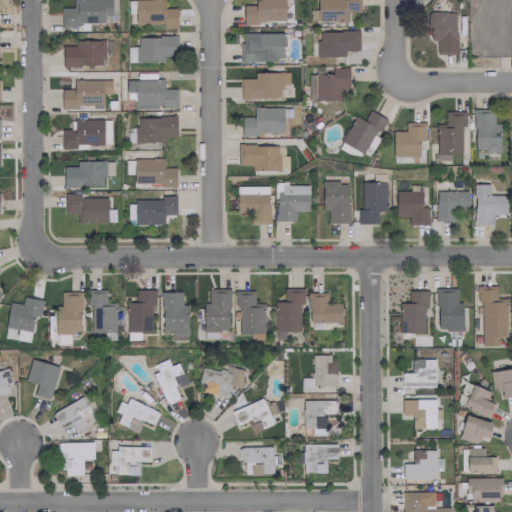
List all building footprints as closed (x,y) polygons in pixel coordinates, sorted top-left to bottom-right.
[(110,0),(71,0),(72,7),(59,7),(60,27),(75,27),(75,23),(103,22),(102,15),(111,14),(110,0)] [(176,27),(176,7),(164,8),(163,0),(133,0),(135,23),(161,23),(161,28),(176,27)] [(283,0),(255,0),(255,5),(242,5),(242,25),(256,24),(256,21),(283,21),(283,0)] [(359,12),(358,0),(315,0),(316,11),(309,11),(309,22),(346,21),(346,12),(359,12)] [(454,12),(427,12),(428,40),(435,39),(436,54),(455,54),(454,12)] [(309,57),(344,56),(344,51),(358,50),(357,30),(318,31),(318,42),(309,42),(309,57)] [(281,32),(239,33),(240,61),(282,60),(281,32)] [(162,61),(162,56),(176,55),(176,36),(136,36),(136,47),(126,47),(127,62),(162,61)] [(61,46),(61,66),(104,65),(103,40),(75,40),(75,45),(61,46)] [(348,87),(347,67),(331,68),(331,74),(314,74),(315,101),(340,100),(340,87),(348,87)] [(239,78),(240,98),(281,97),(281,72),(253,72),(253,78),(239,78)] [(131,109),(176,108),(175,88),(163,89),(162,79),(124,80),(125,99),(131,98),(131,109)] [(61,89),(61,109),(102,110),(102,94),(110,94),(110,80),(72,80),(72,89),(61,89)] [(282,134),(281,107),(252,107),(253,116),(240,117),(240,135),(282,134)] [(498,123),(492,123),(492,109),(472,109),(473,151),(499,150),(498,123)] [(383,118),(368,110),(362,120),(354,116),(339,141),(362,154),(383,118)] [(460,153),(460,125),(464,125),(464,111),(444,111),(444,123),(434,123),(435,160),(449,160),(448,154),(460,153)] [(175,136),(175,116),(134,117),(134,142),(163,142),(162,136),(175,136)] [(60,129),(60,148),(75,148),(75,144),(102,144),(102,133),(109,133),(109,119),(72,119),(72,129),(60,129)] [(391,155),(418,156),(418,140),(424,140),(424,122),(404,121),(404,131),(392,130),(391,155)] [(236,164),(251,165),(251,170),(278,170),(278,145),(237,144),(236,164)] [(174,185),(175,167),(162,167),(162,159),(133,158),(132,184),(174,185)] [(63,187),(101,186),(101,176),(112,175),(112,160),(75,161),(75,166),(62,166),(63,187)] [(347,222),(346,181),(321,182),(321,210),(326,210),(327,223),(347,222)] [(376,211),(385,211),(385,181),(359,182),(359,223),(376,223),(376,211)] [(472,224),(492,224),(492,214),(504,214),(505,194),(488,194),(488,184),(473,183),(472,224)] [(275,221),(294,220),(294,211),(307,211),(307,184),(274,184),(275,221)] [(236,214),(250,214),(251,223),(268,223),(267,186),(236,186),(236,214)] [(395,216),(407,216),(407,225),(427,224),(427,207),(421,207),(420,190),(394,191),(395,216)] [(434,221),(452,221),(452,209),(466,209),(466,191),(434,191),(434,221)] [(64,213),(76,212),(76,222),(106,222),(106,197),(78,198),(78,193),(63,193),(64,213)] [(162,224),(162,214),(175,214),(174,195),(160,196),(160,199),(133,200),(134,225),(162,224)] [(479,345),(498,345),(498,336),(505,336),(504,298),(495,298),(495,285),(478,285),(479,345)] [(283,331),(299,330),(298,303),(303,303),(303,287),(283,288),(283,301),(273,302),(274,338),(283,338),(283,331)] [(455,287),(435,288),(436,330),(461,330),(461,301),(455,302),(455,287)] [(114,332),(115,302),(105,302),(105,289),(89,288),(88,332),(114,332)] [(228,289),(208,288),(207,303),(202,302),(201,330),(227,330),(228,289)] [(150,331),(150,303),(154,303),(154,289),(134,290),(135,302),(125,302),(126,331),(150,331)] [(262,333),(262,303),(253,303),(253,290),(233,290),(233,306),(237,306),(237,333),(262,333)] [(407,291),(408,303),(398,303),(399,332),(423,332),(422,304),(427,304),(427,290),(407,291)] [(80,332),(80,291),(60,291),(60,313),(54,313),(54,333),(80,332)] [(160,333),(186,332),(186,305),(180,305),(180,291),(160,292),(160,333)] [(308,322),(340,322),(339,303),(326,303),(326,292),(307,292),(308,322)] [(30,330),(32,315),(39,316),(41,299),(22,297),(21,303),(8,302),(5,327),(30,330)] [(334,386),(335,356),(311,355),(311,385),(334,386)] [(33,394),(48,398),(58,366),(30,358),(24,380),(36,384),(33,394)] [(433,387),(434,359),(410,358),(410,373),(400,373),(400,386),(433,387)] [(178,399),(174,388),(184,384),(177,363),(152,371),(163,404),(178,399)] [(201,367),(196,391),(226,396),(228,384),(238,386),(241,369),(226,366),(225,371),(201,367)] [(4,367),(0,367),(0,393),(11,391),(4,367)] [(511,367),(488,371),(491,391),(500,390),(501,398),(511,395),(511,367)] [(489,391),(470,384),(462,407),(489,417),(494,403),(486,400),(489,391)] [(116,412),(119,413),(115,423),(136,432),(141,420),(152,424),(157,411),(122,396),(116,412)] [(51,410),(57,425),(68,420),(72,431),(93,422),(83,397),(51,410)] [(249,432),(271,425),(268,415),(275,413),(270,397),(230,409),(235,424),(246,421),(249,432)] [(400,399),(401,414),(410,414),(410,428),(434,427),(434,418),(439,418),(439,408),(434,408),(433,398),(400,399)] [(335,413),(335,399),(301,400),(302,428),(314,427),(315,431),(324,430),(324,414),(335,413)] [(486,438),(491,423),(464,414),(457,437),(476,443),(479,435),(486,438)] [(91,441),(58,442),(59,475),(81,474),(80,459),(92,458),(91,441)] [(335,443),(301,443),(301,472),(324,472),(324,458),(334,458),(335,443)] [(148,461),(148,447),(108,446),(107,473),(138,473),(138,461),(148,461)] [(272,446),(237,447),(237,460),(243,460),(243,474),(272,473),(272,446)] [(483,447),(465,447),(466,472),(494,472),(494,456),(483,456),(483,447)] [(434,450),(411,449),(411,463),(401,463),(401,477),(434,478),(435,470),(440,470),(440,457),(434,457),(434,450)] [(500,478),(464,477),(464,500),(499,501),(500,478)] [(401,492),(401,511),(448,511),(449,507),(433,507),(433,491),(401,492)]
